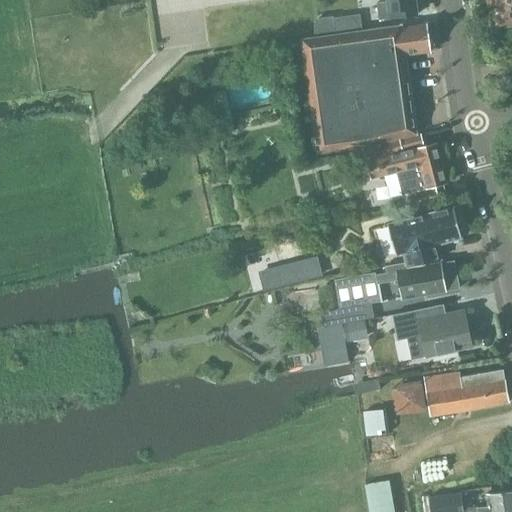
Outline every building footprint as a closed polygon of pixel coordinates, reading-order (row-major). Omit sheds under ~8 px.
[(386,0),(386,1),(376,3),(379,19),(417,14),(414,0),(386,0)] [(511,0),(487,0),(491,29),(511,25),(511,0)] [(359,14),(333,18),(335,34),(362,30),(359,14)] [(335,34),(300,38),(316,154),(368,147),(416,134),(405,55),(430,51),(426,23),(401,27),(401,24),(362,30),(335,34)] [(274,62),(277,74),(292,70),(290,58),(274,62)] [(420,134),(363,149),(370,178),(395,172),(402,195),(405,194),(434,186),(447,183),(436,142),(423,146),(420,134)] [(434,186),(405,194),(408,204),(437,197),(434,186)] [(440,259),(437,244),(461,237),(453,206),(387,224),(395,255),(403,253),(407,268),(440,259)] [(376,275),(336,282),(341,308),(371,303),(380,301),(381,302),(382,302),(378,283),(398,279),(401,298),(459,288),(454,261),(406,269),(404,262),(384,266),(386,273),(376,275)] [(439,305),(400,313),(402,324),(406,323),(409,338),(414,359),(426,356),(472,346),(464,310),(441,315),(439,305)] [(361,322),(346,325),(349,340),(364,337),(361,322)] [(342,323),(331,325),(337,363),(348,361),(342,323)] [(459,410),(460,417),(466,416),(465,410),(509,402),(503,370),(460,377),(460,372),(423,378),(430,415),(459,410)] [(423,409),(420,384),(391,388),(394,413),(423,409)] [(365,409),(368,434),(388,431),(386,407),(365,409)] [(394,511),(389,480),(365,484),(369,511),(394,511)] [(466,509),(465,511),(511,511),(511,489),(486,493),(488,506),(466,509)] [(428,496),(430,511),(462,511),(460,492),(428,496)]
